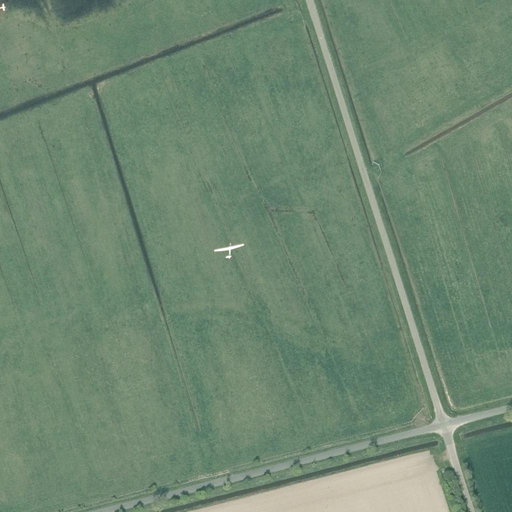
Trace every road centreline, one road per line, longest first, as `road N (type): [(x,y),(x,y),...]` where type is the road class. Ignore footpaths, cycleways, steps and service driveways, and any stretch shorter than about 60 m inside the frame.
road 1 (unclassified): [(442,424),(306,0)]
road 2 (unclassified): [(102,511),(442,424)]
